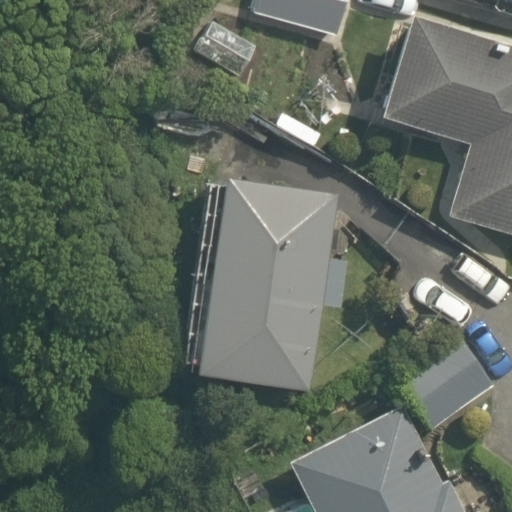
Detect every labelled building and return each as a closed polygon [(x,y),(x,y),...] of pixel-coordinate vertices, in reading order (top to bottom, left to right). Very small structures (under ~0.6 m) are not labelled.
[(335,41),(347,0),(257,0),(252,17),(335,41)] [(511,50),(409,20),(378,121),(467,148),(446,219),(511,238),(511,50)] [(255,49),(212,23),(194,53),(236,80),(255,49)] [(337,198),(222,182),(195,379),(309,394),(321,309),(339,311),(345,264),(327,262),(337,198)] [(429,432),(494,388),(460,339),(395,383),(429,432)] [(400,408),(288,465),(311,511),(461,511),(447,485),(440,488),(400,408)]
